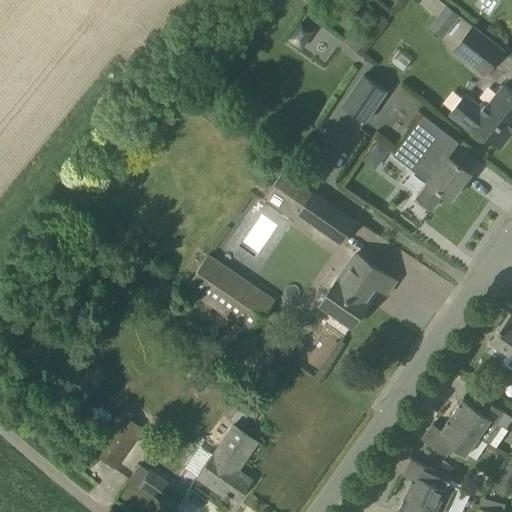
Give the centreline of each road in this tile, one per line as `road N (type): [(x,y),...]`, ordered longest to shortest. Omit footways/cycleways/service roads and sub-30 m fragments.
road 1 (residential): [(318,511),(500,254)]
road 2 (unclassified): [(101,511),(0,425)]
